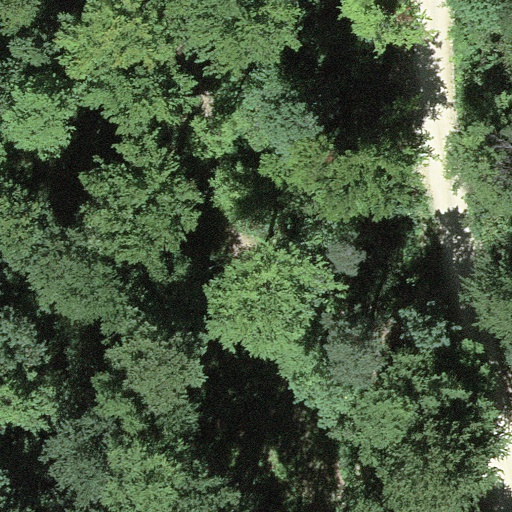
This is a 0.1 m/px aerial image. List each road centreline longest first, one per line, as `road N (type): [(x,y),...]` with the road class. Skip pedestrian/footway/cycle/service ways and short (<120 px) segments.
road 1 (track): [(169,0),(194,126),(324,511)]
road 2 (track): [(428,0),(427,91),(504,511)]
